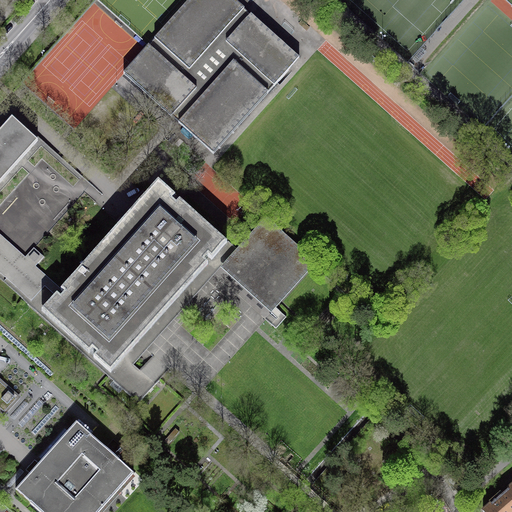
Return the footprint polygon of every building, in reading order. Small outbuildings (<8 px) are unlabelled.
[(246,9),(236,0),(190,0),(155,39),(149,46),(146,49),(124,74),(172,118),(175,120),(178,123),(214,155),(270,93),(276,86),(301,58),(252,14),(248,11),(246,9)] [(0,275),(41,313),(52,301),(57,295),(61,299),(65,294),(61,291),(62,290),(35,266),(43,257),(34,248),(26,258),(0,234),(0,183),(21,160),(38,141),(12,119),(0,132),(0,275)] [(223,265),(218,260),(215,258),(223,249),(227,244),(226,244),(179,202),(175,198),(158,183),(131,212),(101,247),(62,290),(61,291),(65,294),(61,299),(57,295),(52,301),(41,313),(108,373),(110,375),(112,376),(139,401),(138,403),(138,404),(161,379),(162,377),(153,369),(146,363),(140,370),(134,365),(143,356),(213,277),(221,267),(223,265)] [(223,249),(215,258),(223,265),(239,280),(256,294),(271,308),(271,307),(275,303),(311,263),(267,223),(251,240),(240,253),(233,248),(234,247),(228,241),(226,244),(227,244),(223,249)] [(0,379),(0,414),(4,417),(21,399),(0,379)] [(134,474),(76,422),(76,423),(36,468),(16,490),(15,490),(39,511),(98,511),(99,511),(133,474),(134,474)] [(163,438),(169,443),(180,432),(174,426),(163,438)] [(511,511),(511,481),(481,509),(483,511),(511,511)]
